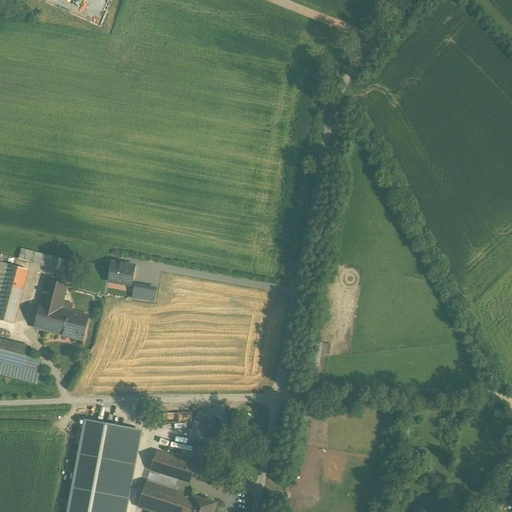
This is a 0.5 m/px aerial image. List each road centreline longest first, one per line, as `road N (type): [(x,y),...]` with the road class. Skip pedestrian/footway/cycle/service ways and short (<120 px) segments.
road 1 (unclassified): [(254,511),(338,88),(415,0)]
road 2 (track): [(275,399),(470,391),(511,409)]
